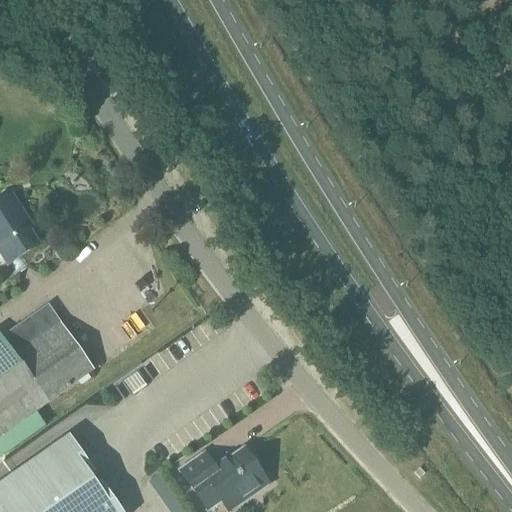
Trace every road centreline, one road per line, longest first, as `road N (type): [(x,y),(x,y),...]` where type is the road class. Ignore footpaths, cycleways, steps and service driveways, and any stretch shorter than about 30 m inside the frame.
road 1 (unclassified): [(425,511),(289,370),(31,0)]
road 2 (primary): [(174,0),(379,318),(511,499)]
road 3 (primary): [(511,462),(389,287),(219,0)]
road 4 (unknown): [(0,476),(66,426),(115,407),(153,420)]
